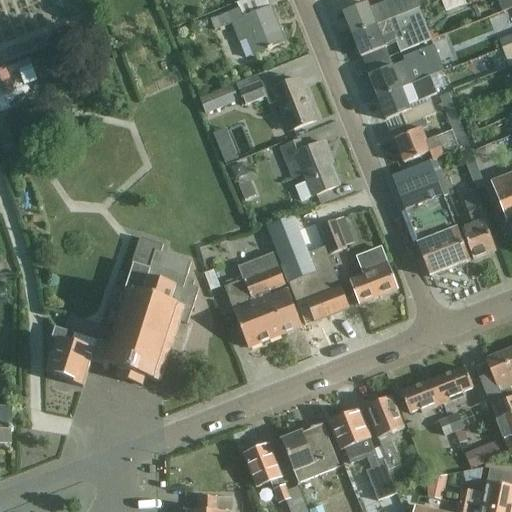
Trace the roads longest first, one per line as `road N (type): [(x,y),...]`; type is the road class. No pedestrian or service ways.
road 1 (residential): [(433,333),(301,0)]
road 2 (residential): [(112,457),(433,333)]
road 3 (residential): [(0,503),(112,457)]
